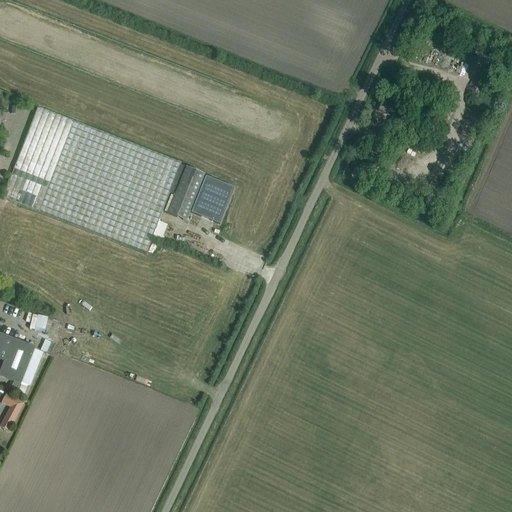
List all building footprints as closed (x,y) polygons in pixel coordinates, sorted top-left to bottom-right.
[(377,111),(391,118),(395,109),(382,102),(377,111)] [(180,163),(38,108),(3,197),(145,252),(180,163)] [(186,168),(167,214),(186,222),(189,213),(219,225),(234,189),(204,177),(205,175),(186,168)] [(162,231),(171,233),(175,221),(166,218),(162,231)] [(186,234),(183,239),(194,244),(196,238),(186,234)] [(51,342),(55,344),(63,326),(38,316),(38,317),(33,315),(28,328),(52,338),(51,342)] [(0,371),(0,376),(10,381),(13,382),(10,392),(24,397),(27,387),(20,385),(21,383),(29,386),(42,354),(34,351),(35,348),(0,334),(0,361),(3,362),(0,371)] [(55,344),(51,342),(50,343),(44,341),(42,347),(52,351),(55,344)] [(23,402),(6,393),(1,402),(9,406),(4,417),(13,422),(23,402)]
